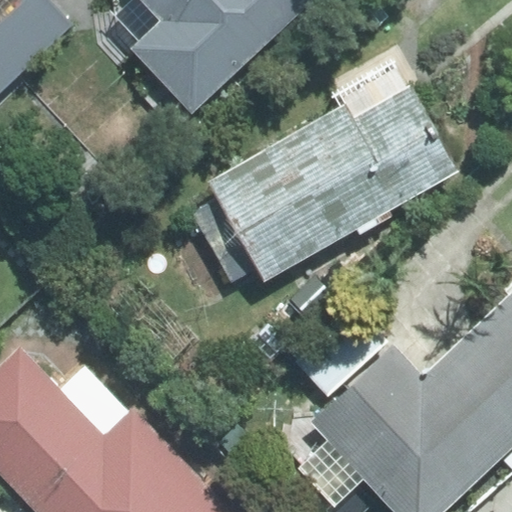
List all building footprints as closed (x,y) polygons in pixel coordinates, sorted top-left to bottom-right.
[(0,92),(72,25),(47,0),(23,0),(0,22),(0,92)] [(112,0),(115,10),(93,13),(97,42),(119,65),(134,51),(193,112),(312,0),(112,0)] [(344,109),(212,182),(266,279),(460,172),(411,83),(407,85),(391,58),(333,90),(344,109)] [(511,294),(458,346),(511,403),(511,294)] [(297,360),(329,394),(385,343),(352,308),(297,360)] [(394,347),(315,422),(331,439),(298,470),(335,508),(364,481),(393,511),(444,511),(511,448),(511,403),(458,346),(424,378),(394,347)] [(128,412),(84,367),(60,390),(20,349),(0,368),(0,474),(37,511),(237,511),(134,406),(128,412)]
